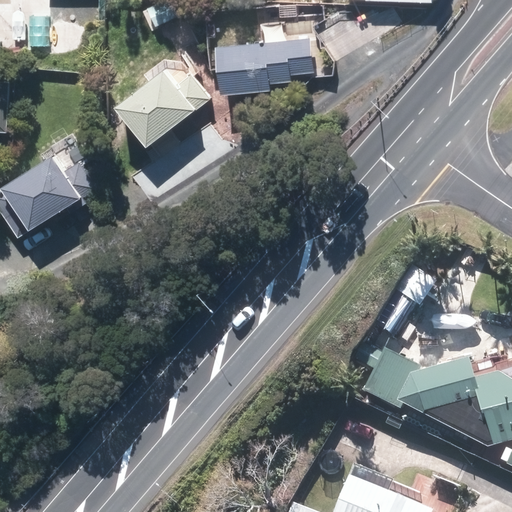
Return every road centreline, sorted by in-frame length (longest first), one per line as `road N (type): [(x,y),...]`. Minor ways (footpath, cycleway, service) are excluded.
road 1 (primary): [(366,186),(88,511)]
road 2 (primary): [(405,107),(502,0)]
